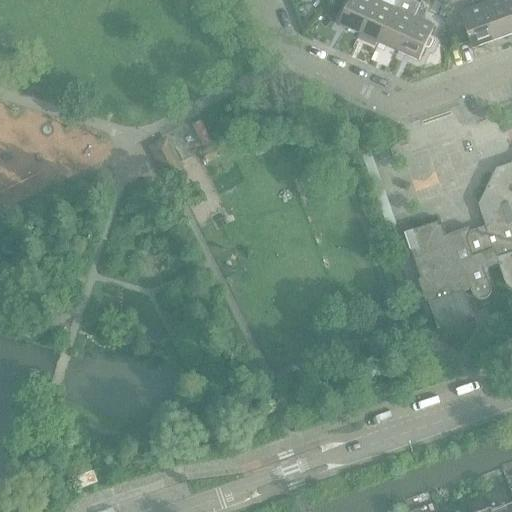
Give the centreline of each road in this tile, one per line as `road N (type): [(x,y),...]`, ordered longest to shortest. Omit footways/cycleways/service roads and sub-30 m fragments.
road 1 (tertiary): [(181,511),(511,394)]
road 2 (residential): [(263,0),(284,59),(402,109),(511,68)]
